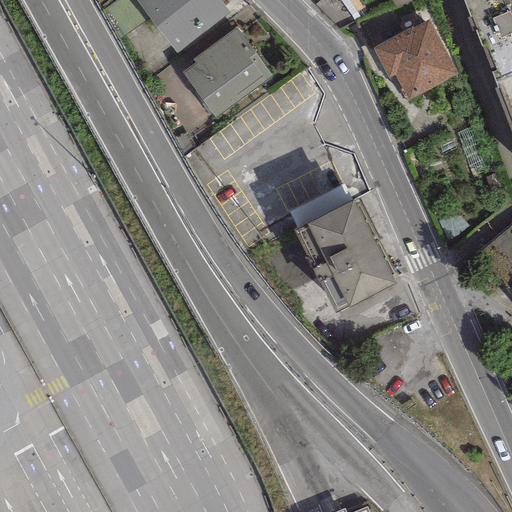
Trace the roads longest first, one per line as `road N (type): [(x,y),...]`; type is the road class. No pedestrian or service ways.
road 1 (motorway): [(39,0),(191,272),(278,385),(401,511)]
road 2 (motorway): [(369,422),(224,258),(76,0)]
road 3 (tertiary): [(301,0),(357,75),(449,283)]
road 4 (tertiary): [(449,283),(511,422)]
road 5 (motorway): [(475,511),(369,422)]
